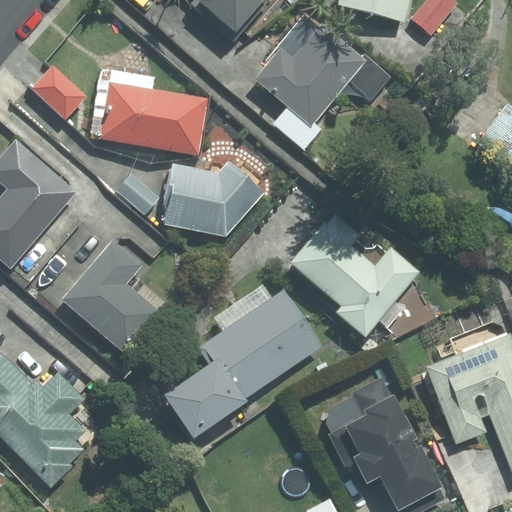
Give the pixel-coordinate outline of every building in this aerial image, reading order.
[(200,0),(197,4),(238,39),(272,0),(200,0)] [(410,0),(340,0),(339,7),(405,22),(410,0)] [(457,9),(447,0),(429,0),(410,20),(428,38),(457,9)] [(389,78),(319,24),(292,59),(279,49),(255,81),(289,108),(272,129),(305,155),(324,131),(313,123),(347,80),(373,100),(389,78)] [(86,97),(52,66),(31,89),(65,120),(86,97)] [(154,75),(101,69),(92,135),(103,137),(102,143),(197,157),(205,100),(152,92),(154,75)] [(78,197),(16,141),(0,158),(0,261),(11,272),(78,197)] [(262,195),(228,162),(217,174),(172,166),(162,227),(227,237),(262,195)] [(157,199),(123,171),(111,187),(145,215),(157,199)] [(359,236),(333,215),(286,273),(306,290),(310,286),(339,309),(330,320),(360,344),(377,324),(389,333),(406,312),(396,304),(419,275),(386,249),(372,266),(350,248),(359,236)] [(141,269),(112,244),(61,302),(126,358),(163,316),(127,285),(141,269)] [(322,348),(282,291),(202,346),(214,365),(161,402),(191,445),(246,406),(243,402),(322,348)] [(511,342),(509,336),(424,369),(454,448),(487,435),(481,419),(488,417),(511,480),(511,342)] [(40,391),(0,355),(0,419),(55,484),(72,469),(70,467),(84,454),(74,443),(83,435),(67,415),(85,400),(61,373),(40,391)] [(405,511),(442,492),(381,378),(318,413),(362,492),(379,483),(395,511),(405,511)] [(335,511),(329,499),(305,511),(335,511)]
